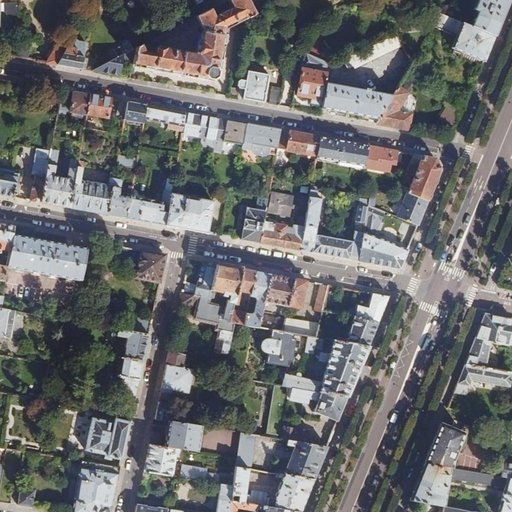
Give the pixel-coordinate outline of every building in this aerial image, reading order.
[(136,48),(133,64),(213,79),(217,76),(226,26),(245,17),(246,19),(257,13),(250,0),(228,0),(232,7),(217,15),(213,8),(207,11),(202,13),(195,17),(203,32),(201,43),(200,45),(198,54),(159,47),(156,48),(155,54),(145,52),(142,45),(136,48)] [(496,36),(510,0),(478,0),(475,9),(479,10),(472,26),(496,36)] [(202,1),(197,4),(202,13),(207,11),(202,1)] [(16,2),(11,3),(0,3),(0,9),(5,10),(5,11),(7,13),(21,13),(16,2)] [(485,61),(496,36),(472,26),(463,22),(441,13),(433,26),(457,36),(452,48),(455,49),(454,51),(461,53),(462,52),(485,61)] [(87,23),(82,21),(78,29),(82,31),(87,23)] [(401,22),(401,30),(419,29),(419,21),(401,22)] [(185,22),(166,32),(164,33),(167,40),(188,28),(185,22)] [(397,32),(344,57),(349,68),(355,65),(356,67),(404,45),(397,32)] [(133,50),(127,39),(122,42),(123,46),(115,50),(118,57),(124,54),(133,50)] [(48,59),(48,63),(57,64),(66,48),(60,44),(58,47),(56,46),(48,59)] [(18,57),(28,59),(30,46),(21,45),(18,57)] [(66,48),(57,64),(82,69),(85,50),(68,46),(66,48)] [(94,70),(93,71),(120,76),(124,54),(118,57),(94,70)] [(326,82),(327,73),(302,68),(297,94),(311,96),(310,100),(312,103),(319,104),(322,102),(326,82)] [(245,88),(243,98),(264,102),(270,74),(248,70),(246,80),(241,79),(238,81),(237,85),(240,88),(245,88)] [(379,118),(377,122),(376,123),(408,129),(411,114),(401,112),(399,107),(408,92),(402,88),(405,84),(401,81),(393,95),(379,118)] [(322,102),(321,107),(328,109),(330,96),(332,97),(334,84),(326,82),(322,102)] [(328,109),(379,118),(393,95),(334,84),(332,97),(330,96),(328,109)] [(269,103),(279,105),(281,90),(272,88),(269,103)] [(90,95),(74,92),(70,111),(87,115),(87,114),(90,95)] [(111,99),(90,95),(87,114),(107,117),(111,99)] [(147,105),(127,102),(124,119),(144,123),(145,118),(147,105)] [(186,113),(147,105),(145,118),(167,123),(167,127),(183,131),(186,113)] [(218,118),(186,113),(183,131),(183,133),(209,138),(208,146),(214,147),(215,139),(218,118)] [(248,124),(218,118),(215,139),(244,145),(248,124)] [(278,147),(281,130),(248,124),(244,145),(243,149),(252,151),(256,155),(264,157),(268,154),(276,155),(278,147)] [(320,137),(281,130),(278,147),(313,155),(314,147),(318,148),(320,137)] [(328,138),(320,137),(318,148),(317,156),(325,157),(328,138)] [(368,146),(328,138),(325,157),(365,165),(368,146)] [(365,165),(365,166),(388,170),(390,162),(395,163),(397,151),(368,146),(365,165)] [(31,200),(42,202),(52,149),(37,149),(33,173),(36,174),(31,200)] [(42,202),(71,207),(79,160),(71,159),(68,178),(54,176),(59,151),(52,149),(42,202)] [(435,158),(414,154),(405,176),(410,178),(412,174),(415,176),(412,183),(409,182),(408,185),(411,186),(410,188),(408,192),(428,201),(433,189),(441,169),(435,158)] [(136,168),(138,159),(118,156),(117,165),(136,168)] [(79,160),(71,207),(108,214),(114,179),(115,173),(111,172),(109,185),(81,180),(85,161),(79,160)] [(0,194),(10,196),(13,174),(0,171),(0,194)] [(114,179),(108,214),(127,218),(131,194),(133,186),(129,186),(128,193),(120,192),(122,180),(114,179)] [(131,194),(127,218),(166,225),(172,193),(172,191),(165,190),(162,203),(134,198),(135,195),(131,194)] [(418,225),(428,201),(408,192),(404,201),(402,200),(399,208),(401,209),(398,218),(418,225)] [(172,193),(166,225),(208,233),(214,201),(172,193)] [(368,207),(369,207),(374,209),(376,194),(370,196),(368,207)] [(307,217),(302,250),(359,260),(364,232),(355,230),(353,241),(316,234),(323,198),(317,196),(311,195),(307,217)] [(368,207),(359,203),(357,219),(366,222),(368,215),(369,207),(368,207)] [(374,209),(369,207),(368,215),(382,221),(385,213),(374,209)] [(237,239),(256,243),(260,216),(261,212),(243,208),(241,219),(240,219),(238,228),(239,228),(237,239)] [(256,243),(302,250),(307,217),(302,217),(301,225),(295,224),(294,228),(287,227),(288,225),(278,223),(279,220),(270,219),(270,216),(260,216),(256,243)] [(0,280),(0,281),(6,282),(8,268),(0,266),(0,253),(1,254),(2,250),(11,252),(13,235),(15,226),(0,223),(0,280)] [(364,232),(359,260),(401,268),(408,250),(364,232)] [(5,296),(77,309),(88,249),(81,248),(75,280),(68,278),(74,246),(13,235),(11,252),(8,268),(6,282),(7,282),(5,296)] [(81,248),(74,246),(68,278),(75,280),(81,248)] [(166,255),(135,249),(133,258),(139,260),(136,276),(160,282),(166,255)] [(189,259),(186,275),(193,276),(196,260),(189,259)] [(209,299),(217,264),(203,261),(195,296),(209,299)] [(235,300),(242,269),(217,264),(209,299),(207,304),(214,305),(217,291),(231,294),(229,300),(235,301),(235,300)] [(257,271),(242,269),(235,300),(239,301),(241,294),(251,296),(257,271)] [(247,313),(244,325),(259,327),(264,305),(270,274),(257,271),(251,296),(250,298),(255,299),(257,303),(255,311),(252,314),(247,313)] [(295,278),(270,274),(264,305),(267,305),(268,302),(289,306),(295,278)] [(307,280),(295,278),(289,306),(300,308),(307,280)] [(323,311),(329,284),(321,283),(319,290),(316,304),(317,305),(316,310),(323,311)] [(354,318),(378,323),(390,296),(372,292),(369,307),(357,305),(354,318)] [(216,350),(228,353),(235,323),(230,323),(233,310),(235,301),(229,300),(226,300),(224,308),(214,305),(207,304),(209,299),(195,296),(182,293),(180,304),(198,308),(196,318),(219,322),(217,328),(221,329),(216,350)] [(0,322),(0,335),(12,338),(16,311),(3,309),(0,308),(0,320),(0,322)] [(230,323),(235,323),(244,325),(247,313),(247,312),(233,310),(230,323)] [(511,345),(511,319),(485,314),(463,365),(492,370),(494,361),(486,360),(490,342),(511,345)] [(125,330),(149,334),(152,320),(138,318),(137,321),(127,319),(125,330)] [(286,318),(283,331),(295,333),(310,335),(317,337),(320,323),(286,318)] [(349,342),(369,346),(378,323),(354,318),(349,342)] [(127,337),(123,357),(143,361),(149,334),(125,330),(118,329),(117,336),(127,337)] [(283,331),(268,329),(266,339),(264,339),(262,342),(261,344),(261,347),(262,350),(264,351),(267,352),(270,353),(268,362),(289,365),(290,360),(293,360),(297,339),(294,339),(295,333),(283,331)] [(325,338),(317,337),(310,335),(307,351),(316,353),(317,347),(323,348),(325,338)] [(287,370),(284,385),(293,387),(348,397),(369,346),(349,342),(336,340),(332,353),(323,351),(321,360),(330,361),(325,381),(302,377),(302,375),(300,375),(301,370),(297,370),(293,372),(287,370)] [(169,353),(167,364),(182,367),(184,356),(169,353)] [(143,361),(123,357),(120,375),(125,377),(122,393),(136,396),(143,361)] [(49,363),(46,378),(57,380),(60,364),(49,363)] [(189,393),(193,369),(182,367),(167,364),(162,388),(189,393)] [(492,370),(463,365),(453,390),(464,394),(468,384),(470,385),(473,380),(509,385),(511,373),(492,370)] [(338,421),(348,397),(293,387),(291,399),(309,402),(310,397),(320,399),(315,411),(338,421)] [(159,402),(156,418),(166,420),(167,418),(170,419),(173,408),(169,407),(170,405),(159,402)] [(121,413),(132,414),(134,405),(123,403),(121,413)] [(335,430),(338,421),(315,411),(313,416),(332,424),(330,429),(335,430)] [(109,457),(122,460),(130,422),(105,418),(104,422),(92,420),(90,430),(89,430),(87,443),(87,444),(86,452),(106,456),(105,461),(108,461),(109,457)] [(176,450),(195,452),(200,426),(169,420),(164,447),(176,450)] [(423,464),(481,473),(483,460),(494,464),(498,454),(494,453),(495,445),(466,434),(469,426),(462,423),(459,431),(439,423),(423,464)] [(289,441),(307,443),(309,432),(285,427),(283,440),(289,441)] [(256,435),(242,433),(238,458),(237,466),(250,468),(251,469),(256,435)] [(280,473),(315,479),(328,447),(323,446),(307,443),(289,441),(288,445),(297,446),(286,471),(280,469),(280,473)] [(150,445),(144,472),(171,476),(176,450),(164,447),(150,445)] [(0,448),(0,502),(19,505),(20,489),(24,452),(0,448)] [(120,467),(82,461),(73,511),(110,511),(109,506),(112,506),(120,467)] [(511,464),(505,463),(501,477),(511,478),(511,464)] [(511,511),(511,478),(501,477),(481,473),(423,464),(408,501),(442,507),(448,478),(504,488),(497,511),(511,511)] [(250,468),(237,466),(236,477),(234,487),(232,500),(302,511),(315,479),(280,473),(278,473),(277,477),(284,478),(276,496),(276,500),(268,498),(268,494),(253,491),(252,495),(246,494),(250,468)] [(183,467),(182,478),(205,482),(207,471),(183,467)] [(221,485),(234,487),(236,477),(220,474),(218,484),(221,485)] [(170,511),(230,511),(232,500),(234,487),(221,485),(216,511),(182,511),(183,511),(170,510),(170,511)] [(20,489),(19,505),(35,508),(36,492),(20,489)] [(301,511),(302,511),(232,500),(230,511),(301,511)]
